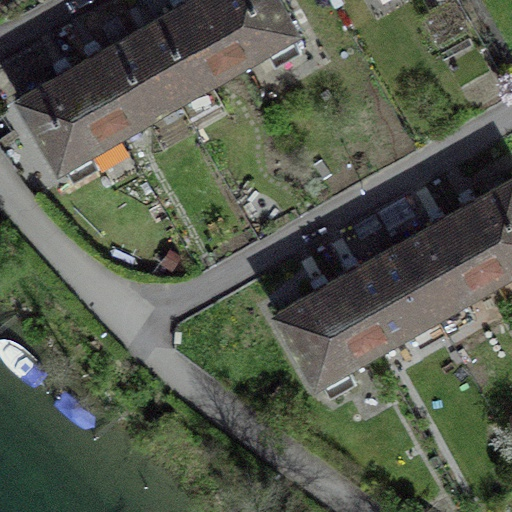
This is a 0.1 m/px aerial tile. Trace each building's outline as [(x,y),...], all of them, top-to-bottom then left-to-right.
[(253,81),(207,0),(142,0),(129,8),(190,117),(253,81)] [(317,46),(291,0),(207,0),(253,81),(317,46)] [(190,117),(129,8),(65,44),(127,152),(190,117)] [(127,152),(65,44),(2,79),(63,188),(127,152)] [(511,288),(511,164),(457,195),(509,290),(511,288)] [(509,290),(457,195),(394,230),(447,325),(509,290)] [(447,325),(394,230),(332,264),(384,359),(447,325)] [(384,359),(332,264),(269,298),(322,393),(384,359)]
